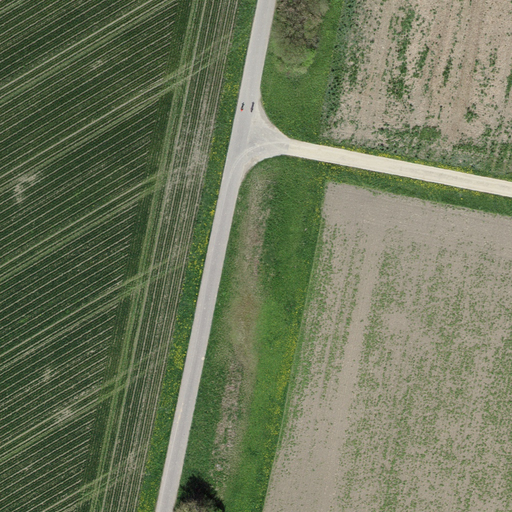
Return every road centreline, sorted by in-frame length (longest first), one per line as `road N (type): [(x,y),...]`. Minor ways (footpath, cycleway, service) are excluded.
road 1 (unclassified): [(165,511),(267,0)]
road 2 (track): [(240,140),(511,192)]
